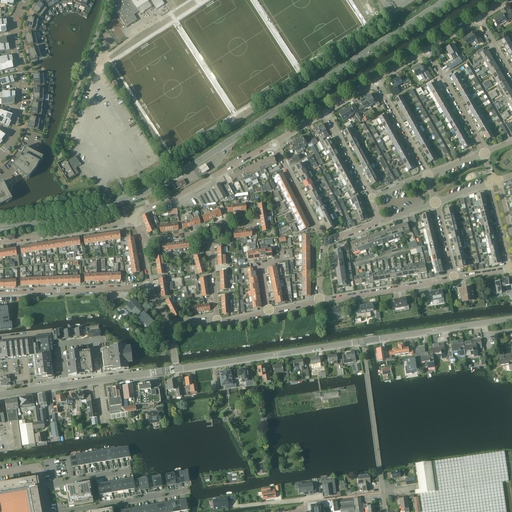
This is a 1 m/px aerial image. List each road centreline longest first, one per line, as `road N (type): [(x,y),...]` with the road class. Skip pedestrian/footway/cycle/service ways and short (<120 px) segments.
road 1 (secondary): [(0,226),(134,198),(448,0)]
road 2 (tertiary): [(176,368),(362,341)]
road 3 (residential): [(384,511),(362,341)]
road 4 (residential): [(134,219),(136,211),(273,143)]
road 5 (residential): [(0,152),(20,100),(12,31),(23,0)]
road 6 (tertiary): [(362,341),(511,318)]
road 7 (residential): [(0,293),(148,285)]
road 8 (residential): [(318,301),(455,278)]
road 9 (residential): [(0,242),(134,219)]
road 10 (residential): [(55,511),(187,490)]
